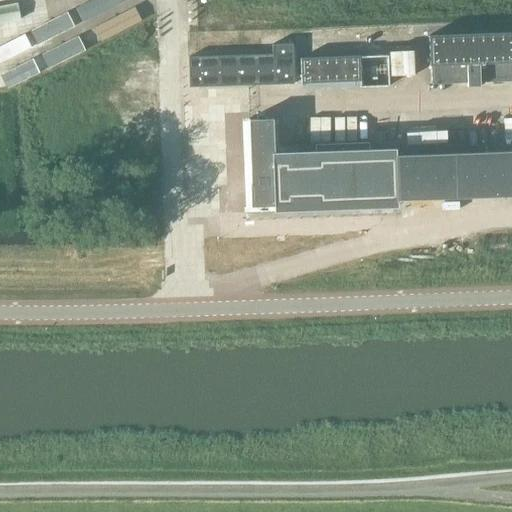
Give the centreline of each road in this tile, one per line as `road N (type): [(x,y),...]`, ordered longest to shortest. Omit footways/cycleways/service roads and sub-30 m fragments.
road 1 (unclassified): [(0,490),(355,489),(511,478)]
road 2 (secondary): [(0,313),(511,297)]
